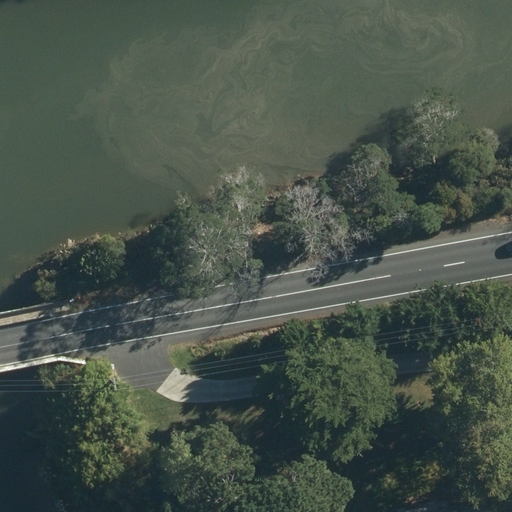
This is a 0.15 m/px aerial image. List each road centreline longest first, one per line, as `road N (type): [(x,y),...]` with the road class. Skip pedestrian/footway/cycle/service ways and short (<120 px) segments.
road 1 (secondary): [(0,345),(511,253)]
road 2 (unknown): [(99,327),(167,375),(200,385),(408,352),(511,347)]
